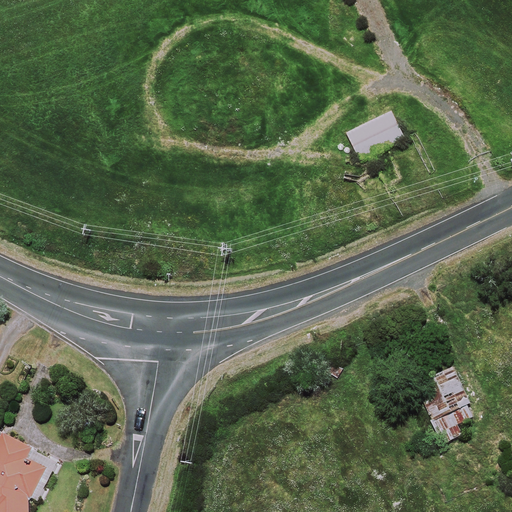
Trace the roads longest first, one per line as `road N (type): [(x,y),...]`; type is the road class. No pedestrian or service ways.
road 1 (tertiary): [(162,329),(268,316),(511,206)]
road 2 (tertiary): [(162,329),(127,511)]
road 3 (tertiary): [(0,273),(39,293),(162,329)]
